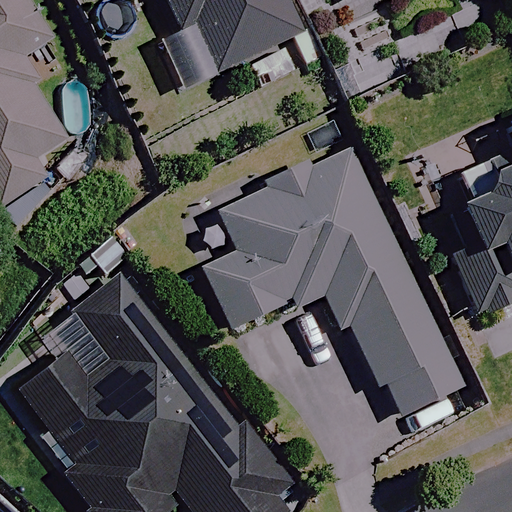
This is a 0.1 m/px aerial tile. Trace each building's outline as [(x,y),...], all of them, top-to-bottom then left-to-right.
[(29,78),(15,61),(44,38),(12,0),(0,0),(0,209),(39,178),(29,165),(61,139),(19,87),(29,78)] [(153,0),(193,84),(239,63),(253,91),(289,74),(275,45),(295,36),(277,0),(153,0)] [(499,295),(511,288),(511,128),(499,135),(511,163),(511,170),(477,187),(483,199),(446,217),(461,247),(437,259),(469,326),(506,308),(499,295)] [(339,153),(301,171),(297,164),(244,189),(247,196),(207,215),(227,258),(192,275),(220,336),(279,308),(282,316),(311,302),(325,332),(338,326),(384,425),(452,393),(339,153)] [(285,511),(292,506),(103,273),(52,315),(97,370),(84,381),(61,352),(6,398),(60,465),(44,478),(72,511),(174,511),(175,511),(285,511)]
